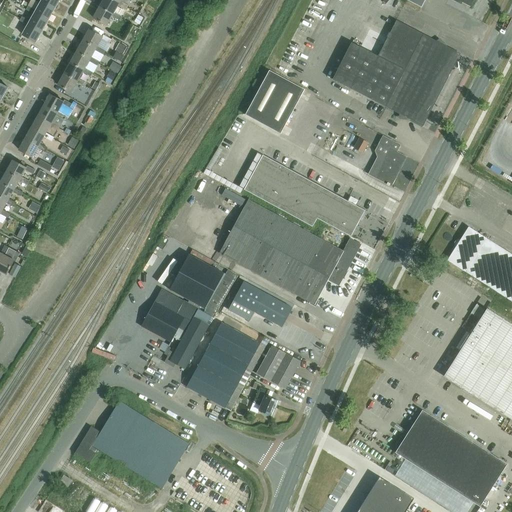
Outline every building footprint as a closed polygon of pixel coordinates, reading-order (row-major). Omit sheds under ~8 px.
[(36,12),(49,20),(55,9),(42,1),(42,0),(34,0),(41,3),(37,10),(36,12)] [(42,0),(42,1),(55,9),(60,0),(42,0)] [(120,3),(114,0),(103,0),(100,6),(114,14),(115,12),(119,5),(127,9),(129,6),(121,1),(120,3)] [(43,31),(49,20),(36,12),(37,10),(29,6),(27,10),(35,14),(31,21),(29,23),(43,31)] [(114,14),(100,6),(94,17),(108,25),(113,16),(120,21),(123,16),(115,12),(114,14)] [(36,42),(43,31),(29,23),(31,21),(23,16),(20,20),(29,25),(23,35),(36,42)] [(333,80),(351,89),(378,102),(387,107),(423,126),(460,54),(397,21),(379,57),(352,43),(333,80)] [(97,48),(98,46),(102,39),(110,44),(112,39),(104,34),(103,37),(90,29),(84,41),(97,48)] [(97,48),(84,41),(78,51),(91,59),(92,57),(96,50),(104,54),(106,50),(98,46),(97,48)] [(122,46),(118,52),(123,54),(126,48),(122,46)] [(91,59),(78,51),(71,62),(85,70),(86,68),(90,61),(98,65),(100,61),(92,57),(91,59)] [(85,70),(71,62),(65,73),(78,81),(80,79),(84,72),(91,76),(94,72),(86,68),(85,70)] [(115,63),(111,69),(117,73),(121,67),(115,63)] [(304,89),(270,70),(246,114),(281,132),(304,89)] [(111,72),(105,81),(111,84),(116,75),(111,72)] [(87,83),(80,79),(78,81),(65,73),(59,85),(72,92),(77,83),(85,87),(87,83)] [(0,96),(3,98),(9,87),(0,81),(0,96)] [(58,113),(60,111),(63,104),(71,108),(73,104),(66,100),(65,102),(51,94),(44,105),(58,113)] [(58,113),(44,105),(38,116),(52,124),(53,122),(61,126),(67,115),(60,111),(58,113)] [(89,124),(92,118),(88,115),(84,121),(89,124)] [(52,124),(38,116),(32,127),(46,135),(47,133),(51,126),(58,130),(61,126),(53,122),(52,124)] [(32,127),(26,138),(40,146),(41,144),(45,137),(52,141),(55,137),(47,133),(46,135),(32,127)] [(375,151),(378,157),(369,175),(392,187),(407,157),(397,152),(400,145),(383,136),(375,151)] [(40,146),(26,138),(19,149),(33,157),(39,148),(46,152),(48,148),(41,144),(40,146)] [(73,139),(69,146),(75,149),(79,142),(73,139)] [(359,139),(354,149),(363,154),(369,144),(359,139)] [(318,218),(351,236),(366,210),(263,154),(244,189),(313,227),(318,218)] [(59,159),(55,168),(59,170),(64,162),(59,159)] [(13,160),(7,171),(21,179),(22,177),(26,170),(34,174),(36,171),(28,166),(27,168),(13,160)] [(21,179),(7,171),(1,182),(15,190),(16,188),(20,181),(28,185),(30,181),(22,177),(21,179)] [(10,199),(17,203),(21,195),(21,196),(24,192),(16,188),(15,190),(1,182),(0,183),(0,196),(9,201),(10,199)] [(43,184),(40,189),(47,193),(50,188),(43,184)] [(9,201),(0,196),(0,210),(2,212),(4,210),(7,203),(15,207),(17,203),(10,199),(9,201)] [(339,286),(362,244),(351,238),(343,251),(249,200),(220,253),(316,304),(329,280),(339,286)] [(34,203),(30,209),(37,213),(41,207),(34,203)] [(11,214),(4,210),(2,212),(0,210),(0,215),(1,214),(9,218),(11,214)] [(23,225),(19,236),(25,238),(29,227),(23,225)] [(511,253),(469,226),(448,260),(511,301),(511,253)] [(0,261),(4,254),(6,255),(10,247),(5,245),(1,253),(0,252),(0,261)] [(4,254),(0,261),(0,270),(7,274),(14,260),(16,261),(21,253),(17,251),(12,259),(6,255),(4,254)] [(189,254),(170,290),(205,309),(224,274),(189,254)] [(21,267),(15,264),(9,274),(15,278),(21,267)] [(205,311),(214,316),(238,277),(228,271),(205,311)] [(244,282),(229,310),(250,321),(255,312),(282,327),(293,308),(244,282)] [(162,289),(142,326),(172,341),(165,353),(169,355),(165,362),(175,367),(177,364),(186,368),(213,318),(199,310),(199,309),(184,301),(162,289)] [(483,316),(487,308),(478,304),(474,311),(483,316)] [(511,419),(511,323),(488,308),(445,376),(511,419)] [(226,408),(261,344),(222,322),(187,386),(226,408)] [(272,346),(257,374),(285,389),(301,361),(272,346)] [(273,416),(279,401),(269,397),(271,391),(260,387),(254,403),(261,406),(260,410),(273,416)] [(163,488),(190,444),(120,402),(101,432),(92,426),(76,452),(91,461),(97,453),(98,454),(101,450),(163,488)] [(508,464),(423,410),(396,453),(481,507),(508,464)] [(73,481),(64,475),(60,482),(68,487),(73,481)] [(381,478),(359,511),(407,511),(415,500),(381,478)]
